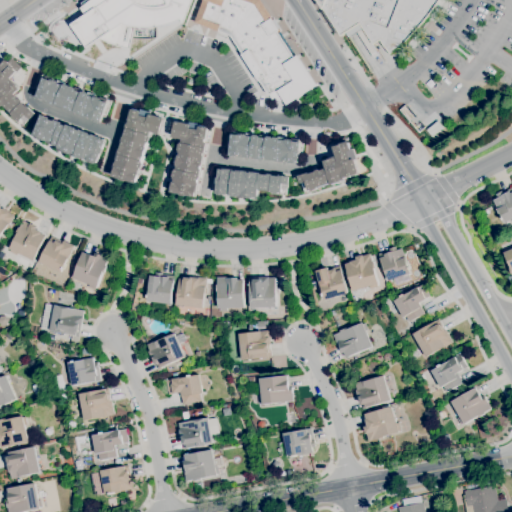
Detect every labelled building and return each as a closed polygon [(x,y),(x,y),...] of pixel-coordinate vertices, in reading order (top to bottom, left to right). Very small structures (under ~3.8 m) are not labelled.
[(68,22),(82,11),(79,5),(86,0),(190,0),(183,18),(156,26),(127,27),(124,45),(98,36),(82,45),(68,22)] [(439,0),(437,4),(430,14),(421,25),(412,34),(403,43),(391,54),(384,45),(380,39),(373,44),(363,28),(349,37),(346,33),(342,35),(324,8),(323,9),(322,7),(320,9),(316,3),(319,2),(317,0),(315,1),(314,0),(439,0)] [(262,9),(226,35),(238,54),(278,31),(262,9)] [(278,31),(238,54),(253,80),(293,56),(278,31)] [(0,60),(0,106),(14,121),(26,109),(10,93),(16,88),(7,78),(19,67),(7,54),(0,60)] [(32,97),(95,121),(103,102),(39,77),(32,97)] [(126,110),(159,119),(155,133),(145,130),(130,181),(107,175),(126,110)] [(37,114),(29,135),(91,160),(99,139),(37,114)] [(171,121),(204,128),(190,195),(165,190),(176,140),(167,138),(171,121)] [(432,137),(426,130),(437,121),(443,128),(432,137)] [(226,158),(293,164),(295,141),(228,135),(226,158)] [(298,176),(303,191),(356,173),(345,140),(328,146),(332,155),(318,160),(321,168),(298,176)] [(216,168),(284,176),(282,189),(278,188),(278,192),(255,190),(254,199),(212,194),(216,168)] [(511,218),(505,222),(500,213),(499,214),(496,209),(497,208),(493,200),(497,198),(496,194),(502,191),(503,194),(509,191),(508,189),(511,186),(511,218)] [(0,236),(0,206),(3,209),(3,208),(15,216),(9,224),(11,226),(7,230),(5,229),(0,236)] [(34,261),(10,249),(17,235),(15,234),(19,226),(20,227),(23,220),(30,224),(31,223),(37,226),(36,229),(42,232),(41,233),(46,235),(34,261)] [(61,273),(39,262),(50,240),(49,240),(51,236),(62,242),(63,240),(75,246),(68,258),(67,258),(65,263),(67,264),(63,273),(61,272),(61,273)] [(396,246),(397,250),(402,248),(405,257),(407,262),(406,262),(408,267),(409,266),(410,269),(409,269),(410,273),(404,275),(405,279),(397,282),(396,278),(388,281),(380,258),(378,253),(389,249),(396,246)] [(511,274),(509,268),(510,267),(503,252),(505,252),(504,249),(511,246),(511,249),(511,274)] [(94,289),(88,287),(88,285),(72,278),(73,276),(83,251),(93,256),(95,252),(101,255),(108,258),(105,265),(106,266),(103,273),(97,288),(95,287),(94,289)] [(353,291),(345,264),(350,263),(350,262),(356,260),(355,257),(362,255),(363,255),(371,253),(375,268),(374,269),(378,284),(377,284),(378,287),(369,289),(368,286),(353,291)] [(324,300),(323,296),(322,296),(321,294),(322,294),(320,288),(321,287),(320,285),(315,271),(327,267),(328,271),(333,269),(332,267),(340,265),(342,271),(341,271),(347,293),(324,300)] [(171,304),(147,301),(149,285),(150,275),(155,276),(156,272),(163,273),(163,274),(174,275),(173,280),(174,280),(171,304)] [(203,308),(176,305),(179,278),(184,279),(184,277),(186,277),(186,276),(192,277),(192,276),(207,278),(207,279),(212,279),(211,283),(206,283),(205,288),(207,288),(206,294),(205,293),(203,308)] [(219,311),(218,308),(217,292),(216,292),(216,285),(217,285),(217,277),(227,276),(227,278),(238,278),(238,280),(243,279),(244,307),(226,308),(226,310),(219,311)] [(250,308),(249,281),(253,281),(253,279),(261,279),(261,277),(269,277),(275,277),(276,307),(250,308)] [(409,322),(406,316),(403,317),(394,301),(401,297),(400,296),(403,294),(404,295),(412,290),(417,287),(423,284),(430,296),(425,298),(425,299),(419,302),(422,307),(421,308),(424,313),(409,322)] [(79,337),(73,336),(74,335),(49,330),(40,328),(45,303),(54,305),(84,311),(83,318),(81,330),(80,330),(79,337)] [(426,357),(413,333),(435,321),(438,319),(443,327),(443,326),(445,330),(446,329),(453,342),(426,357)] [(257,329),(256,325),(255,325),(254,322),(267,320),(268,327),(261,328),(257,329)] [(346,358),(344,352),(343,353),(339,343),(337,344),(333,335),(340,332),(340,330),(347,327),(347,329),(362,322),(362,324),(365,323),(368,329),(365,331),(372,347),(346,358)] [(241,360),(238,334),(259,331),(269,330),(270,344),(270,345),(270,349),(271,357),(263,358),(263,357),(241,360)] [(160,368),(158,364),(155,365),(149,352),(150,351),(147,344),(154,341),(154,342),(174,333),(185,357),(160,368)] [(446,392),(443,386),(441,387),(431,371),(448,361),(447,360),(455,356),(460,354),(467,366),(457,372),(463,382),(446,392)] [(72,386),(68,363),(83,360),(83,359),(93,357),(94,363),(98,362),(99,368),(98,369),(101,380),(72,386)] [(183,405),(181,392),(168,395),(165,380),(171,379),(172,379),(174,379),(173,374),(176,373),(177,378),(180,377),(181,378),(188,377),(188,375),(192,374),(192,376),(199,375),(203,393),(200,393),(201,401),(183,405)] [(0,406),(0,377),(6,375),(17,399),(0,406)] [(262,404),(262,403),(259,403),(258,396),(261,396),(259,379),(287,375),(288,380),(288,387),(292,387),(293,401),(285,402),(286,403),(278,404),(278,403),(262,404)] [(365,408),(363,403),(360,404),(356,390),(357,389),(355,383),(363,380),(363,382),(383,376),(391,400),(365,408)] [(35,395),(31,386),(41,382),(45,391),(35,395)] [(84,420),(79,394),(104,389),(104,388),(108,387),(110,395),(109,395),(110,400),(112,400),(114,415),(105,416),(105,417),(99,419),(99,417),(84,420)] [(467,426),(465,423),(463,424),(463,423),(461,424),(458,419),(460,417),(451,402),(475,387),(477,391),(478,391),(481,397),(483,396),(491,408),(484,412),(485,413),(478,417),(478,416),(473,418),(475,421),(467,426)] [(369,441),(367,433),(365,434),(363,427),(367,426),(365,420),(366,419),(364,414),(391,406),(396,423),(399,422),(401,430),(398,431),(398,432),(383,436),(384,437),(376,440),(375,439),(369,441)] [(223,416),(222,409),(230,408),(231,415),(223,416)] [(1,448),(0,443),(0,419),(7,418),(7,419),(23,416),(23,417),(25,417),(27,424),(25,425),(28,442),(1,448)] [(186,448),(185,444),(182,444),(179,429),(180,429),(178,423),(208,418),(213,443),(186,448)] [(72,429),(69,428),(68,423),(71,421),(75,422),(76,426),(72,429)] [(291,458),(291,456),(288,457),(287,456),(281,457),(279,442),(284,441),(283,433),(307,429),(311,428),(313,440),(314,440),(316,447),(312,447),(313,453),(304,454),(304,455),(298,456),(298,455),(294,455),(294,457),(291,458)] [(100,460),(99,454),(96,454),(92,435),(100,434),(100,432),(104,432),(104,433),(112,432),(112,431),(119,429),(119,430),(126,429),(129,442),(123,443),(123,444),(116,445),(116,451),(117,457),(100,460)] [(12,479),(10,472),(9,472),(5,458),(8,457),(8,456),(9,456),(8,452),(34,446),(40,472),(21,476),(21,477),(12,479)] [(186,481),(184,473),(185,472),(183,461),(185,460),(184,455),(212,450),(215,467),(218,467),(219,474),(216,474),(217,475),(201,478),(201,480),(194,481),(193,480),(186,481)] [(77,470),(75,461),(81,460),(83,469),(77,470)] [(277,468),(272,465),(275,460),(280,463),(277,468)] [(96,495),(92,477),(102,475),(101,471),(124,466),(129,465),(131,477),(133,477),(135,489),(122,492),(116,493),(116,492),(105,494),(105,493),(96,495)] [(8,511),(8,508),(7,508),(6,500),(5,494),(8,493),(7,488),(35,483),(38,500),(41,500),(42,507),(39,507),(40,509),(24,511),(8,511)] [(466,511),(463,495),(465,495),(464,491),(495,485),(497,500),(505,499),(507,511),(466,511)] [(398,511),(398,507),(403,506),(402,499),(420,495),(421,503),(423,502),(424,511),(398,511)]
